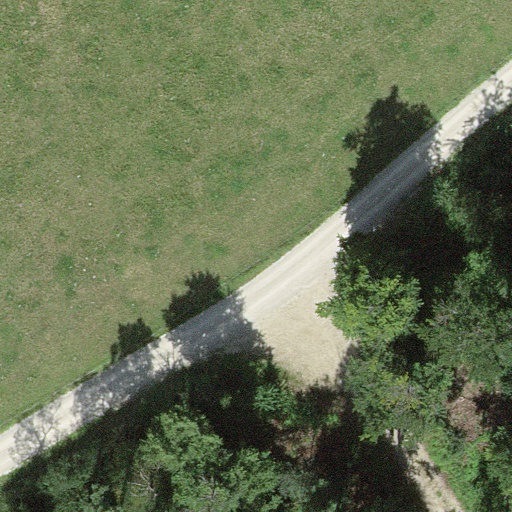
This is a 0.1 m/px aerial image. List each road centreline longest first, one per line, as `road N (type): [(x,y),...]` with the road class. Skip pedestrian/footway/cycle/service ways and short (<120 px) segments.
road 1 (track): [(0,457),(300,268),(437,137),(511,78)]
road 2 (track): [(433,511),(300,268)]
